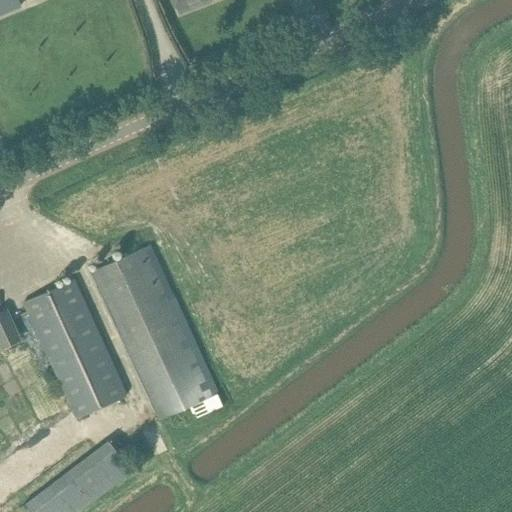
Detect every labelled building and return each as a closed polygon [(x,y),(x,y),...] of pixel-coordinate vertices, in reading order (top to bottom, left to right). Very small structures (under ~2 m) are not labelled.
[(0,0),(0,14),(20,7),(16,0),(0,0)] [(211,0),(174,0),(179,13),(211,0)] [(211,396),(144,248),(92,271),(159,420),(211,396)] [(126,395),(74,279),(24,302),(77,417),(126,395)] [(20,339),(6,310),(0,312),(0,339),(3,346),(20,339)] [(16,507),(20,511),(76,511),(130,469),(104,436),(16,507)]
